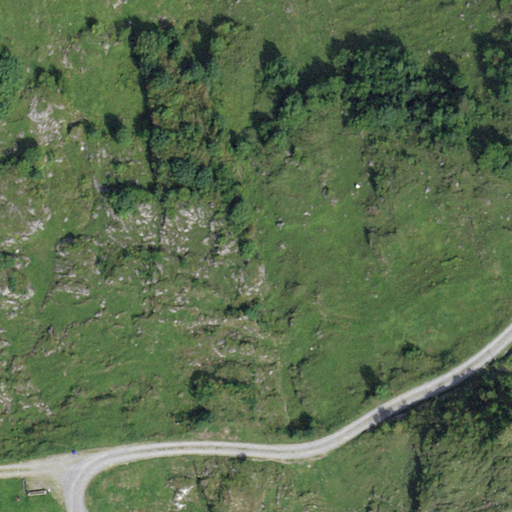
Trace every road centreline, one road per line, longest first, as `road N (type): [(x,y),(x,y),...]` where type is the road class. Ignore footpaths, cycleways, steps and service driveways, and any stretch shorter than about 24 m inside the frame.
road 1 (track): [(511,342),(334,446),(138,446),(78,504),(82,511)]
road 2 (track): [(138,446),(0,477)]
